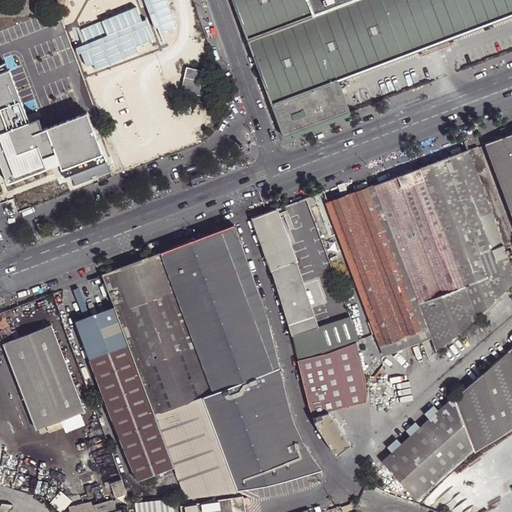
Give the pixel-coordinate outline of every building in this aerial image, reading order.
[(21,0),(57,8),(59,0),(21,0)] [(511,0),(355,0),(312,16),(305,0),(232,0),(272,104),(270,105),(283,137),(348,113),(336,81),(511,15),(511,0)] [(305,0),(312,16),(355,0),(305,0)] [(101,17),(84,91),(94,94),(95,91),(99,91),(98,94),(114,98),(117,83),(127,86),(127,83),(132,84),(131,86),(146,90),(150,75),(165,78),(165,75),(169,76),(169,79),(179,81),(189,37),(131,24),(125,23),(101,17)] [(9,63),(0,66),(0,160),(8,181),(48,167),(45,161),(57,156),(69,192),(98,182),(97,177),(111,173),(86,105),(43,121),(38,110),(28,114),(9,63)] [(182,82),(181,88),(180,92),(207,98),(209,90),(204,89),(205,83),(202,82),(204,72),(186,68),(182,82)] [(154,81),(181,88),(182,82),(179,81),(169,79),(169,76),(165,75),(165,78),(150,75),(146,90),(131,86),(132,84),(127,83),(127,86),(117,83),(114,98),(98,94),(99,91),(95,91),(94,94),(84,91),(83,96),(118,104),(122,89),(151,96),(154,81)] [(505,137),(511,134),(511,125),(502,129),(505,137)] [(511,162),(511,134),(505,137),(491,142),(500,167),(511,162)] [(511,162),(500,167),(491,142),(485,144),(511,214),(511,162)] [(511,238),(477,147),(468,151),(509,261),(511,267),(511,238)] [(509,261),(468,151),(420,169),(464,287),(489,278),(480,254),(492,250),(498,264),(509,261)] [(419,304),(464,287),(420,169),(374,186),(419,304)] [(428,327),(419,304),(374,186),(327,204),(380,346),(428,327)] [(277,209),(253,218),(271,270),(273,276),(287,314),(298,361),(324,356),(356,343),(360,341),(350,317),(319,328),(295,261),(297,260),(277,209)] [(234,225),(161,252),(196,346),(214,393),(279,369),(268,320),(234,225)] [(495,300),(511,283),(511,267),(509,261),(498,264),(492,250),(480,254),(489,278),(464,287),(477,319),(495,300)] [(161,252),(102,274),(114,309),(137,367),(196,346),(161,252)] [(437,350),(477,319),(464,287),(419,304),(428,327),(431,337),(437,350)] [(137,367),(114,309),(76,323),(114,424),(136,479),(174,465),(155,414),(137,367)] [(4,311),(0,312),(0,333),(3,343),(14,338),(4,311)] [(14,338),(3,343),(37,428),(38,427),(41,433),(49,430),(46,424),(84,410),(51,324),(14,338)] [(384,355),(431,337),(428,327),(380,346),(384,355)] [(324,356),(298,361),(313,418),(322,437),(333,455),(348,446),(329,412),(364,402),(358,379),(365,376),(356,343),(324,356)] [(196,346),(137,367),(155,414),(214,393),(196,346)] [(474,449),(475,452),(511,428),(511,348),(455,399),(474,449)] [(184,491),(186,496),(246,488),(270,484),(302,476),(298,461),(312,458),(299,437),(291,415),(279,369),(214,393),(155,414),(174,465),(180,479),(184,491)] [(416,498),(474,449),(455,399),(382,462),(416,498)] [(91,443),(105,438),(99,423),(85,428),(91,443)] [(322,470),(312,458),(298,461),(302,476),(314,472),(322,470)] [(125,492),(120,478),(108,482),(109,484),(110,487),(113,496),(125,492)] [(184,491),(180,479),(170,483),(175,495),(184,491)] [(115,508),(113,497),(69,506),(66,491),(50,494),(54,511),(67,509),(67,511),(124,511),(123,507),(115,508)] [(245,511),(243,496),(230,498),(232,511),(245,511)] [(174,511),(174,497),(135,501),(136,511),(174,511)] [(232,511),(230,498),(180,505),(180,511),(232,511)] [(340,507),(342,511),(343,511),(352,509),(350,503),(340,507)]
